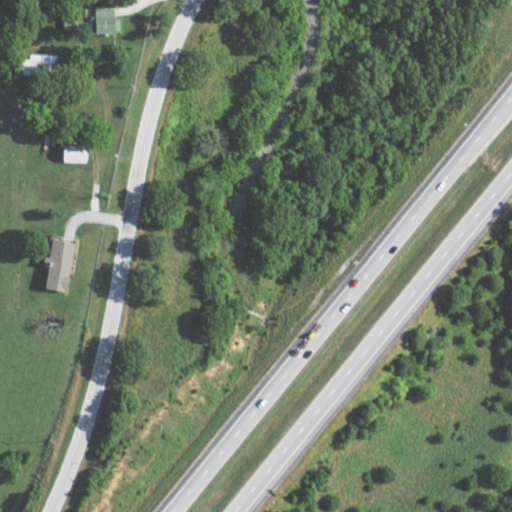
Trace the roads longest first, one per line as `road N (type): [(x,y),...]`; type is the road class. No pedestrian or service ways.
road 1 (trunk): [(511,95),(173,511)]
road 2 (residential): [(200,0),(158,107),(101,389),(58,511)]
road 3 (trunk): [(229,511),(511,164)]
